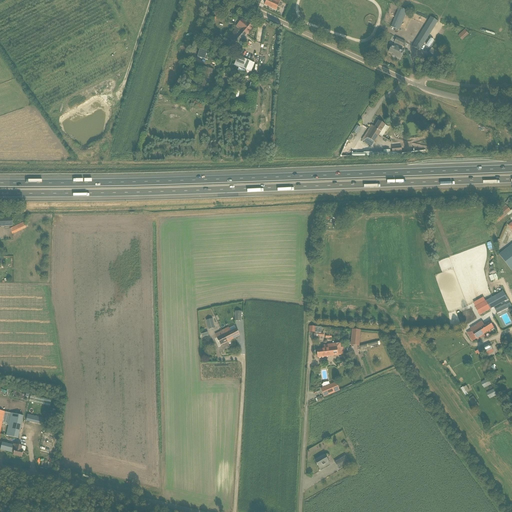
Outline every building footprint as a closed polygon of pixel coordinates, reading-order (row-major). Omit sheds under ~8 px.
[(266,0),(264,5),(276,10),(280,2),(275,0),(266,0)] [(228,8),(220,5),(218,12),(225,14),(228,8)] [(399,30),(407,11),(399,8),(391,27),(399,30)] [(431,17),(412,46),(419,51),(437,22),(431,17)] [(242,20),(237,26),(238,27),(237,28),(246,36),(253,28),(247,23),(246,24),(242,20)] [(235,30),(229,38),(232,41),(234,39),(240,44),(246,36),(237,28),(235,26),(233,28),(235,30)] [(462,40),(469,34),(465,30),(458,36),(462,40)] [(401,46),(403,46),(404,43),(403,43),(403,42),(396,38),(394,43),(401,46)] [(391,46),(388,52),(395,56),(395,57),(400,59),(403,51),(391,46)] [(428,54),(427,54),(438,61),(441,56),(438,55),(435,52),(431,50),(428,54)] [(239,57),(235,67),(245,71),(246,68),(251,70),(253,63),(239,57)] [(201,89),(207,91),(212,70),(206,68),(201,89)] [(189,78),(189,80),(188,80),(187,84),(194,86),(197,75),(196,75),(197,72),(193,71),(192,74),(190,78),(189,78)] [(371,126),(362,141),(371,146),(379,135),(382,137),(388,127),(385,125),(378,121),(374,127),(371,126)] [(352,132),(357,135),(361,129),(356,126),(352,132)] [(494,215),(499,221),(511,211),(506,205),(494,215)] [(0,218),(0,227),(13,226),(12,218),(0,218)] [(23,222),(10,229),(12,234),(26,228),(23,222)] [(511,244),(499,255),(511,271),(511,244)] [(475,307),(480,315),(508,300),(503,292),(475,307)] [(206,320),(209,330),(215,328),(212,319),(206,320)] [(473,342),(494,328),(489,321),(484,325),(482,322),(470,329),(471,330),(467,333),(473,342)] [(227,342),(239,336),(236,329),(230,332),(228,328),(222,331),(227,342)] [(352,330),(351,345),(359,346),(360,330),(352,330)] [(227,342),(222,331),(215,334),(220,346),(227,342)] [(317,350),(317,358),(344,355),(343,352),(347,352),(346,344),(342,345),(343,347),(341,347),(340,343),(323,345),(323,349),(317,350)] [(492,349),(490,344),(478,350),(480,355),(492,349)] [(495,363),(493,358),(485,362),(488,367),(495,363)] [(335,383),(321,389),(324,397),(339,391),(335,383)] [(11,413),(6,436),(18,439),(23,416),(11,413)] [(27,415),(26,421),(44,425),(45,419),(27,415)] [(47,431),(43,449),(54,452),(58,434),(47,431)] [(13,455),(22,457),(24,450),(21,450),(22,446),(13,444),(13,445),(2,443),(0,450),(14,453),(13,455)] [(325,467),(329,465),(324,456),(315,461),(320,470),(319,467),(324,464),(325,467)] [(334,462),(339,469),(349,463),(345,456),(334,462)]
